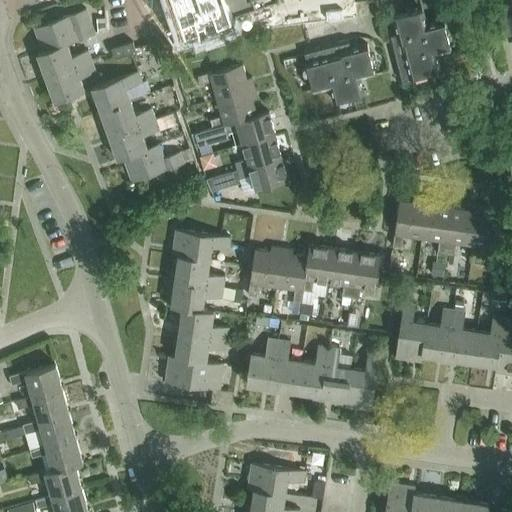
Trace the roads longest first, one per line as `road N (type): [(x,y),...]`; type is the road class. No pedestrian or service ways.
road 1 (residential): [(144,457),(261,427),(440,455)]
road 2 (residential): [(98,305),(84,251),(0,64)]
road 3 (residential): [(144,457),(98,305)]
road 4 (residential): [(394,140),(449,126),(475,97),(511,79)]
road 5 (residential): [(440,455),(450,393),(511,402)]
